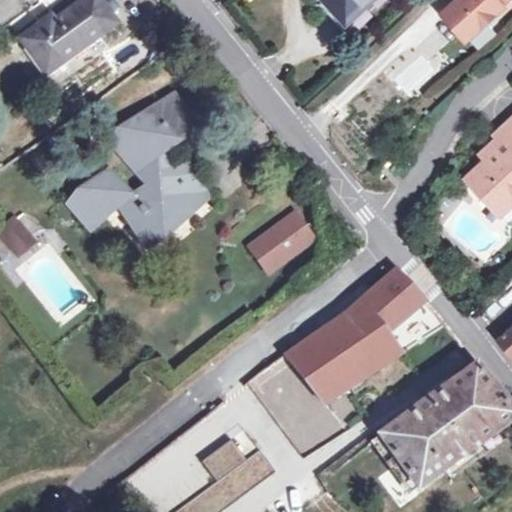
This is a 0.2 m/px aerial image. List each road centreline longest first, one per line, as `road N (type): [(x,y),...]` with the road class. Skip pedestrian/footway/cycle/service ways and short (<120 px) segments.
road 1 (residential): [(392,249),(58,511)]
road 2 (residential): [(370,225),(190,0)]
road 3 (residential): [(370,225),(470,95),(511,60)]
road 4 (residential): [(511,389),(392,249)]
